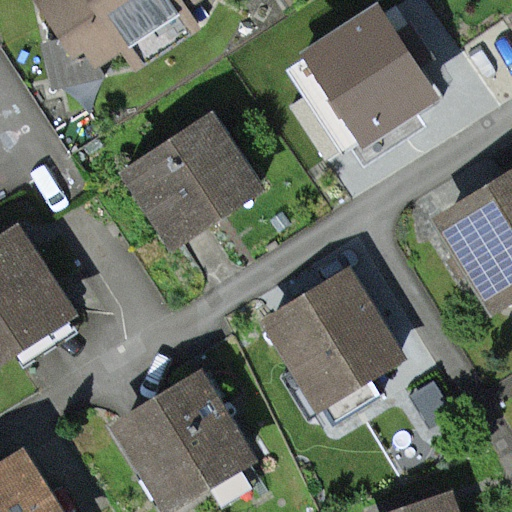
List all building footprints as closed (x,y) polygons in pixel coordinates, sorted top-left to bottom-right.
[(60,0),(41,12),(89,86),(222,0),(60,0)] [(384,18),(303,73),(365,164),(446,108),(384,18)] [(230,131),(137,192),(182,261),(275,200),(230,131)] [(511,168),(432,216),(490,313),(511,300),(511,168)] [(0,390),(90,330),(29,240),(0,259),(0,390)] [(356,266),(257,318),(303,405),(402,354),(356,266)] [(199,362),(111,416),(166,505),(254,452),(199,362)] [(64,511),(27,445),(0,460),(0,511),(64,511)]
